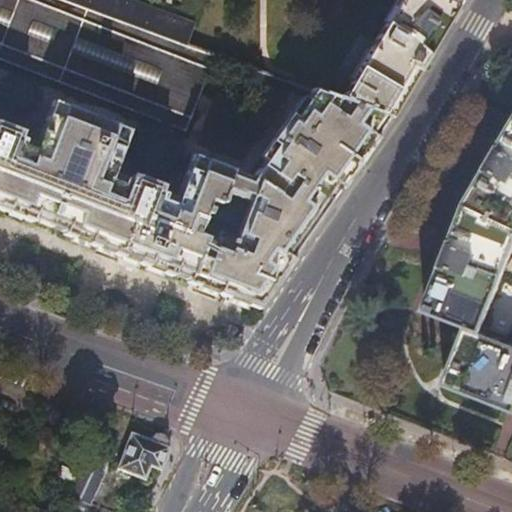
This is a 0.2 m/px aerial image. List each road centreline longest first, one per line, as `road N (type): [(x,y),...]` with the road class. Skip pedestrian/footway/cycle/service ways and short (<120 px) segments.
road 1 (residential): [(244,415),(490,0)]
road 2 (secondary): [(244,415),(501,511)]
road 3 (secondary): [(0,328),(244,415)]
